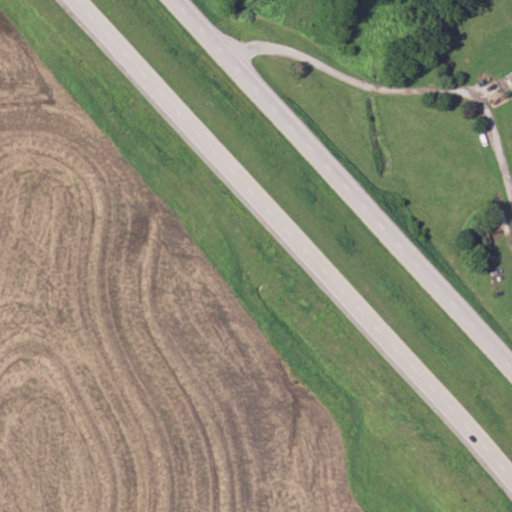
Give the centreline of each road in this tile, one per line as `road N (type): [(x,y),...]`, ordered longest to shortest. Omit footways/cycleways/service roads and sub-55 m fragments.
road 1 (motorway): [(63,0),(511,485)]
road 2 (motorway): [(511,369),(177,0)]
